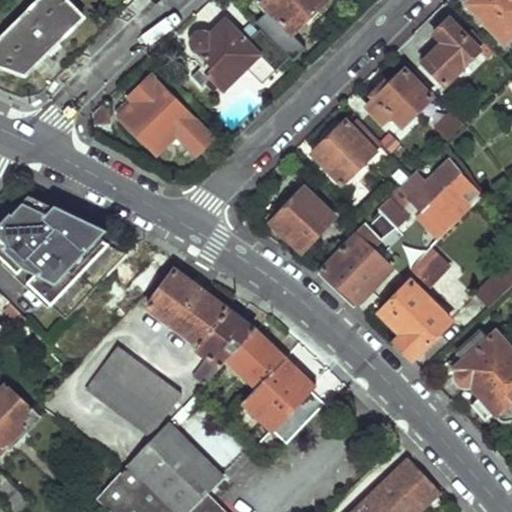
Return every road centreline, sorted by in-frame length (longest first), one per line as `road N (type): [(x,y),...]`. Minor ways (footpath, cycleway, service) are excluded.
road 1 (tertiary): [(506,511),(302,301),(187,224)]
road 2 (residential): [(187,224),(414,0)]
road 3 (residential): [(173,0),(25,140)]
road 4 (tertiary): [(187,224),(25,140)]
